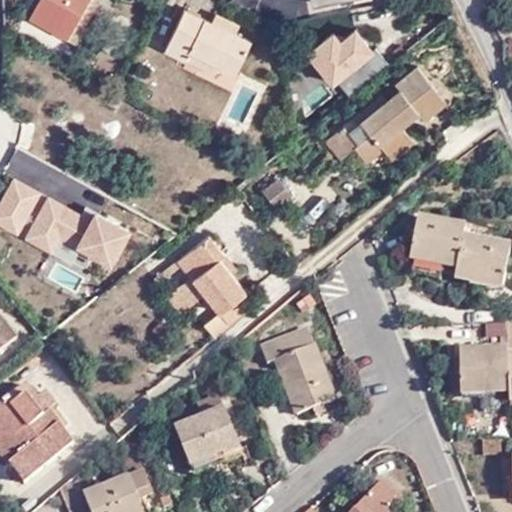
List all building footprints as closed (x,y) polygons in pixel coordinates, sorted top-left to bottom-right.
[(40,0),(31,18),(67,38),(86,0),(40,0)] [(77,42),(98,0),(86,0),(67,38),(77,42)] [(217,25),(208,21),(182,8),(163,48),(184,59),(189,49),(218,63),(234,71),(249,40),(234,32),(238,23),(222,15),(217,25)] [(213,11),(208,21),(217,25),(222,15),(213,11)] [(349,93),(389,59),(374,41),(333,75),(349,93)] [(189,49),(184,59),(213,73),(218,63),(189,49)] [(386,93),(348,126),(364,144),(359,148),(372,162),(389,148),(398,156),(420,139),(408,124),(424,109),(430,114),(449,97),(421,64),(400,81),(405,88),(392,99),(386,93)] [(25,137),(60,156),(78,123),(103,136),(111,123),(75,104),(69,115),(43,102),(25,137)] [(345,159),(359,148),(364,144),(348,126),(331,142),(345,159)] [(0,224),(17,234),(42,186),(10,169),(0,188),(0,224)] [(186,180),(170,200),(188,214),(195,203),(203,209),(209,201),(201,195),(204,192),(199,189),(203,183),(195,177),(191,183),(186,180)] [(266,193),(278,209),(295,196),(282,180),(266,193)] [(51,183),(22,233),(71,260),(80,244),(110,261),(129,227),(51,183)] [(98,203),(140,227),(156,236),(165,220),(149,211),(106,186),(98,203)] [(466,266),(467,276),(511,282),(511,275),(511,244),(471,238),(471,229),(424,222),(419,260),(466,266)] [(183,269),(191,280),(206,297),(220,316),(204,329),(214,342),(250,313),(241,299),(247,294),(221,263),(226,258),(208,238),(178,264),(183,269)] [(183,269),(178,264),(154,284),(158,289),(183,269)] [(206,297),(191,280),(167,300),(181,317),(206,297)] [(315,293),(302,302),(308,312),(321,303),(315,293)] [(0,357),(17,344),(0,322),(0,357)] [(495,336),(495,350),(511,350),(511,322),(492,322),(493,337),(495,336)] [(281,364),(302,420),(341,405),(313,328),(265,346),(272,367),(281,364)] [(467,390),(511,390),(511,350),(467,351),(467,358),(461,358),(461,386),(462,388),(463,389),(464,389),(465,390),(466,390),(467,390)] [(0,433),(22,458),(13,465),(29,482),(76,444),(54,418),(50,413),(44,418),(34,407),(37,404),(23,389),(0,409),(0,433)] [(50,413),(54,418),(63,411),(48,394),(37,404),(34,407),(44,418),(50,413)] [(179,434),(194,469),(228,456),(231,466),(248,459),(224,400),(203,409),(208,421),(179,434)] [(507,433),(488,432),(487,446),(507,447),(507,433)] [(13,465),(22,458),(0,433),(0,460),(8,469),(13,465)] [(128,457),(136,476),(143,497),(157,491),(150,471),(142,452),(128,457)] [(198,479),(231,466),(228,456),(194,469),(198,479)] [(393,511),(411,490),(387,472),(354,511),(393,511)] [(148,511),(143,497),(136,476),(89,494),(95,511),(148,511)] [(75,477),(63,487),(73,511),(91,511),(82,489),(81,489),(79,483),(77,483),(75,477)] [(319,499),(304,511),(321,511),(326,508),(319,499)]
